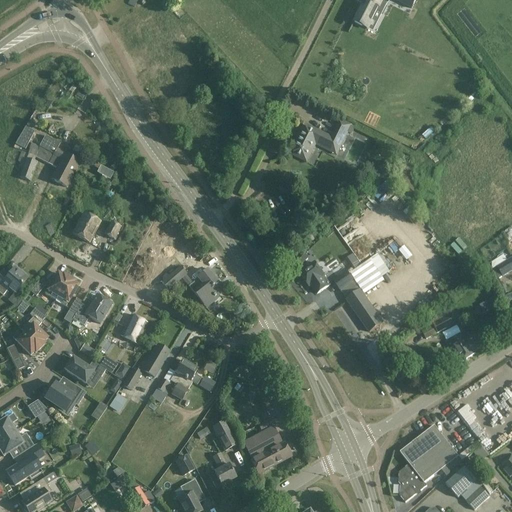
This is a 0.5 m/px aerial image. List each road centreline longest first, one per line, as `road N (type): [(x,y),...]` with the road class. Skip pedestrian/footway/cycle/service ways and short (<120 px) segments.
road 1 (residential): [(279,320),(221,340),(0,228)]
road 2 (residential): [(329,0),(223,211),(211,220)]
road 3 (secondary): [(211,220),(102,65)]
road 4 (unclassified): [(354,446),(511,344)]
road 5 (secondary): [(279,320),(211,220)]
